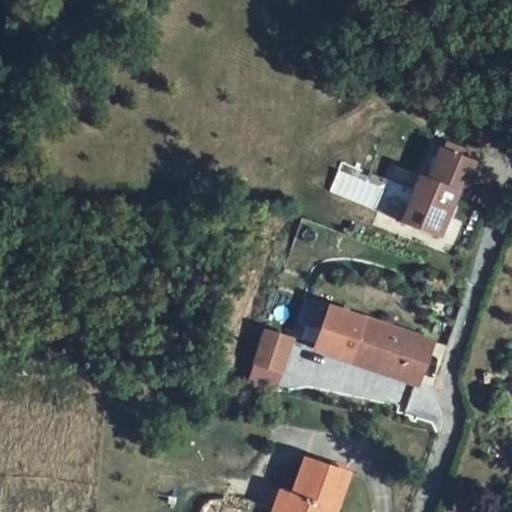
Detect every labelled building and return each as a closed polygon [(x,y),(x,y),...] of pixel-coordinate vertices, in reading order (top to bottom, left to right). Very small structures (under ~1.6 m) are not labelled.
[(432,142),(421,174),(428,176),(439,145),(432,142)] [(421,174),(403,222),(441,235),(458,188),(465,191),(476,158),(439,145),(428,176),(421,174)] [(327,305),(314,348),(419,380),(432,337),(327,305)] [(273,344),(269,359),(284,363),(288,348),(273,344)] [(280,511),(337,511),(350,479),(309,463),(296,495),(289,492),(280,511)]
